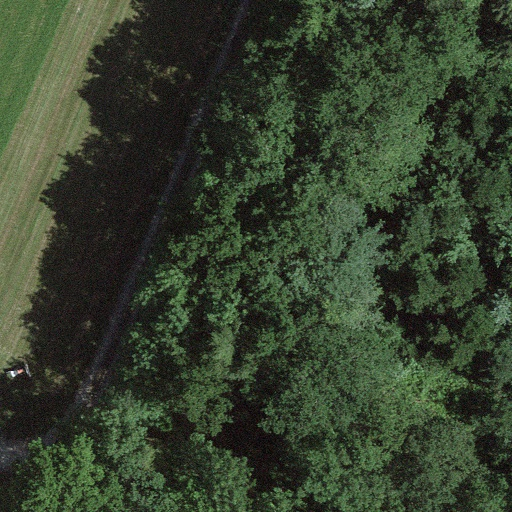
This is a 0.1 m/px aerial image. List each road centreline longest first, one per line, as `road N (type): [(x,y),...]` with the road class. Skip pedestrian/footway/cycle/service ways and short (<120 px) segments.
road 1 (track): [(239,0),(77,417),(28,453),(0,453)]
road 2 (track): [(208,511),(77,417)]
